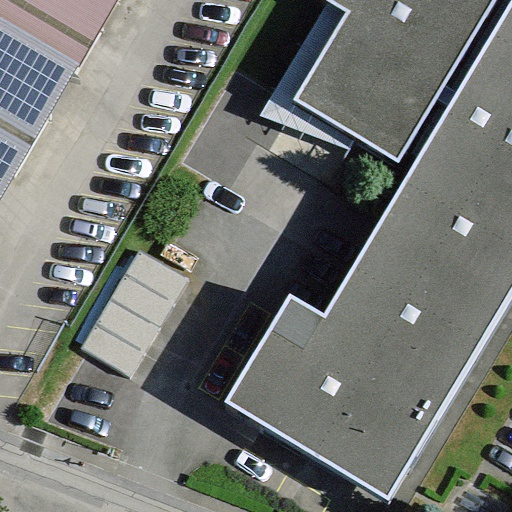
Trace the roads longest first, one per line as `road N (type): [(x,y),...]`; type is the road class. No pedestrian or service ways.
road 1 (unknown): [(0,356),(181,0)]
road 2 (residential): [(0,440),(203,511)]
